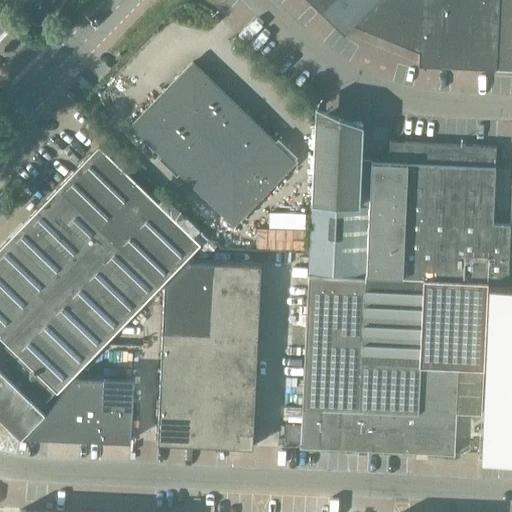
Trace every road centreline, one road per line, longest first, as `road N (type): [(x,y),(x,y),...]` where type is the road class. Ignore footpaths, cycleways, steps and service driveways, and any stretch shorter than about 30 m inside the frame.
road 1 (unclassified): [(511,493),(35,472),(0,464)]
road 2 (unclassified): [(511,108),(427,104),(371,90),(315,54),(258,0)]
